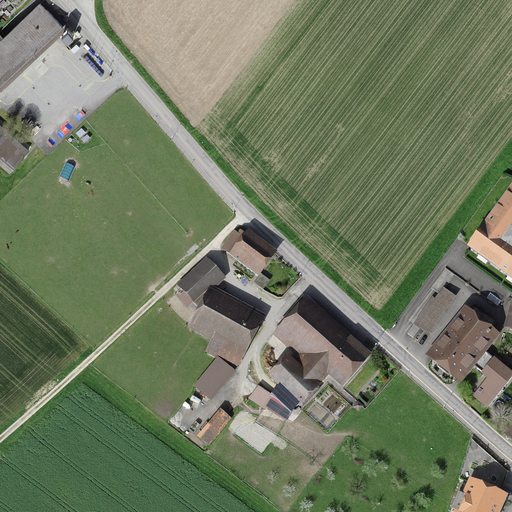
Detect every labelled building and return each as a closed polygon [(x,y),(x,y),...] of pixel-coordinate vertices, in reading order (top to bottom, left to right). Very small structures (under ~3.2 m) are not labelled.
[(38,5),(1,40),(0,41),(0,93),(64,32),(38,5)] [(27,155),(0,129),(0,161),(11,172),(27,155)] [(511,238),(511,184),(511,185),(465,252),(511,285),(511,244),(509,243),(511,238)] [(243,230),(223,256),(252,278),(272,253),(243,230)] [(221,276),(209,262),(181,289),(202,313),(211,295),(204,292),(221,276)] [(260,276),(256,282),(264,287),(268,281),(260,276)] [(427,337),(454,300),(442,291),(433,304),(430,302),(412,327),(427,337)] [(260,319),(211,295),(202,313),(196,325),(225,339),(218,353),(239,363),(260,319)] [(369,357),(303,297),(269,335),(288,352),(264,379),(300,411),(319,389),(316,386),(324,377),(338,390),(369,357)] [(474,367),(483,374),(489,379),(473,398),(487,410),(511,379),(511,376),(494,361),(485,354),(499,335),(465,308),(426,358),(460,385),(474,367)] [(232,372),(219,361),(198,385),(211,396),(232,372)] [(222,414),(200,437),(207,444),(229,420),(222,414)] [(498,511),(505,498),(470,482),(456,511),(498,511)]
